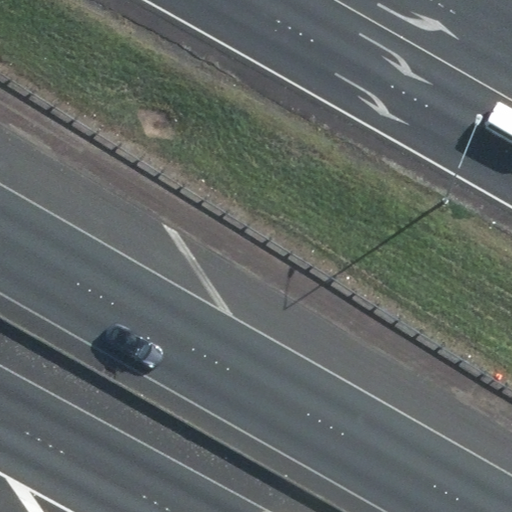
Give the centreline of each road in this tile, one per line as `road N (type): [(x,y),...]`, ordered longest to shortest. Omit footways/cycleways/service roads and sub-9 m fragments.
road 1 (motorway): [(0,235),(485,511)]
road 2 (motorway): [(322,0),(511,106)]
road 3 (motorway): [(169,511),(0,420)]
